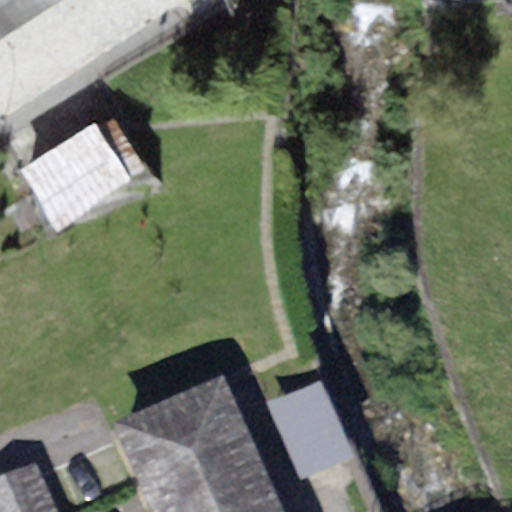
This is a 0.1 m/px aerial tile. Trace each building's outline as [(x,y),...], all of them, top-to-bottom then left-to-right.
[(0,0),(0,41),(55,4),(52,0),(0,0)] [(102,131),(26,179),(64,238),(156,179),(139,153),(123,163),(102,131)] [(281,511),(225,386),(117,435),(151,511),(281,511)] [(318,386),(264,409),(297,486),(351,463),(318,386)] [(54,511),(36,466),(0,481),(0,511),(54,511)]
